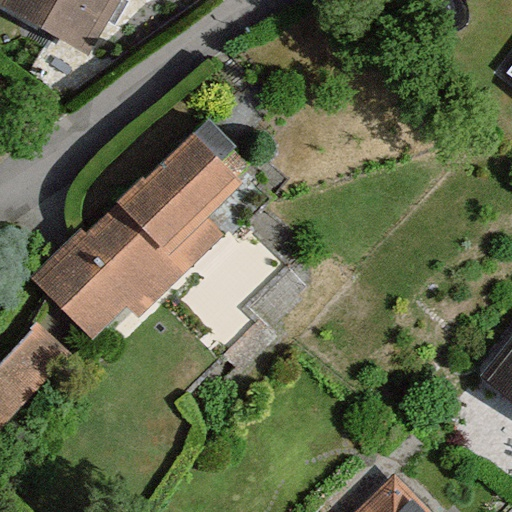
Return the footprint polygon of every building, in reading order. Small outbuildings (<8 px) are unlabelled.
[(0,0),(0,10),(77,57),(112,0),(0,0)] [(178,127),(25,285),(79,336),(109,305),(126,321),(212,231),(193,212),(229,176),(178,127)] [(0,309),(0,403),(54,349),(7,303),(0,309)] [(511,321),(469,367),(511,408),(511,321)] [(425,511),(378,465),(330,511),(425,511)]
